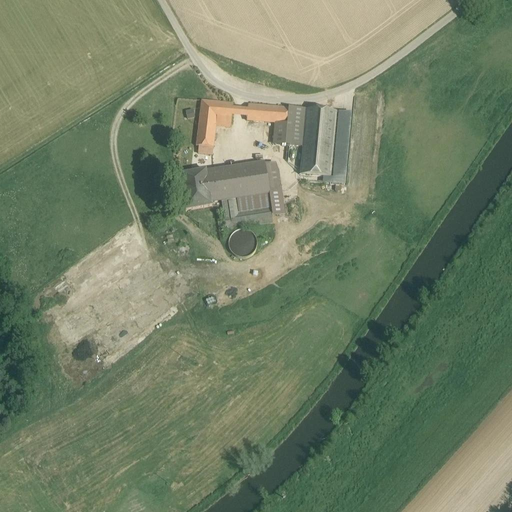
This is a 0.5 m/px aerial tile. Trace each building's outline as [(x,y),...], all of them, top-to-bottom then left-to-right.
[(219,103),(202,102),(198,131),(215,133),(217,118),(219,103)] [(289,109),(219,103),(217,118),(247,122),(288,125),(289,109)] [(336,113),(306,111),(304,140),(302,160),(300,177),(331,179),(336,113)] [(215,133),(198,131),(196,147),(214,149),(215,133)] [(304,140),(291,139),(289,159),(302,160),(304,140)] [(265,166),(206,175),(211,203),(222,201),(226,233),(273,226),(271,210),(240,215),(238,199),(270,194),(265,166)] [(206,172),(180,176),(186,212),(212,208),(211,203),(206,175),(206,172)] [(173,223),(153,227),(155,236),(175,233),(173,223)] [(256,252),(257,246),(256,241),(253,236),(248,233),(243,232),(237,233),(233,236),(230,241),(229,246),(230,252),(233,257),(238,260),(243,261),(249,259),(253,256),(256,252)] [(91,309),(63,328),(75,345),(103,326),(91,309)]
